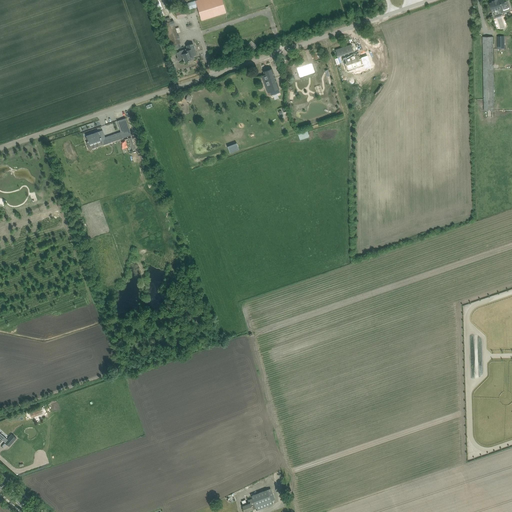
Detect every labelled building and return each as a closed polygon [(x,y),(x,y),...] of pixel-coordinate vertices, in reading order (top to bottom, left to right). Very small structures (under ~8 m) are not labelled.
[(183,5),(184,10),(185,11),(198,7),(195,0),(183,5)] [(221,0),(196,0),(195,0),(202,19),(226,11),(221,0)] [(508,1),(505,2),(504,0),(499,0),(490,3),(492,8),(493,11),(497,9),(502,8),(503,12),(511,9),(508,1)] [(172,22),(171,22),(165,24),(173,46),(181,43),(174,24),(173,25),(172,22)] [(495,111),(493,36),(482,36),(484,111),(495,111)] [(193,55),(197,54),(193,43),(186,46),(188,49),(176,53),(178,58),(177,58),(178,61),(181,60),(181,59),(184,58),(185,61),(194,58),(193,55)] [(353,51),(351,44),(335,49),(338,56),(353,51)] [(362,56),(363,57),(359,58),(358,54),(345,59),(349,69),(364,63),(365,68),(371,65),(367,55),(362,56)] [(459,164),(458,54),(424,55),(424,116),(418,116),(418,121),(425,121),(425,164),(429,164),(429,167),(456,167),(456,164),(459,164)] [(417,105),(417,55),(383,56),(384,94),(402,94),(402,105),(417,105)] [(299,71),(302,80),(316,75),(314,66),(299,71)] [(265,75),(262,76),(267,93),(270,92),(272,96),(281,93),(274,73),(272,68),(264,71),(265,75)] [(123,138),(131,135),(130,130),(129,127),(127,123),(126,118),(118,121),(117,121),(119,125),(121,132),(123,138)] [(307,129),(297,132),(300,140),(309,137),(307,129)] [(120,139),(118,133),(105,137),(103,130),(86,136),(91,149),(120,139)] [(133,151),(129,138),(124,140),(128,152),(133,151)] [(237,143),(228,146),(230,153),(239,149),(237,143)] [(418,164),(418,158),(385,159),(385,165),(396,165),(397,170),(409,169),(409,165),(418,164)] [(42,414),(42,413),(40,408),(29,411),(31,418),(42,414)] [(261,412),(158,453),(167,475),(206,459),(208,463),(171,478),(182,506),(214,493),(216,499),(274,476),(267,456),(198,484),(196,481),(262,454),(256,439),(215,455),(214,451),(268,429),(261,412)] [(5,442),(9,446),(17,438),(12,434),(7,439),(5,442)] [(248,503),(246,503),(242,505),(244,511),(247,511),(256,509),(257,511),(273,505),(268,490),(251,496),(252,498),(247,500),(248,503)]
